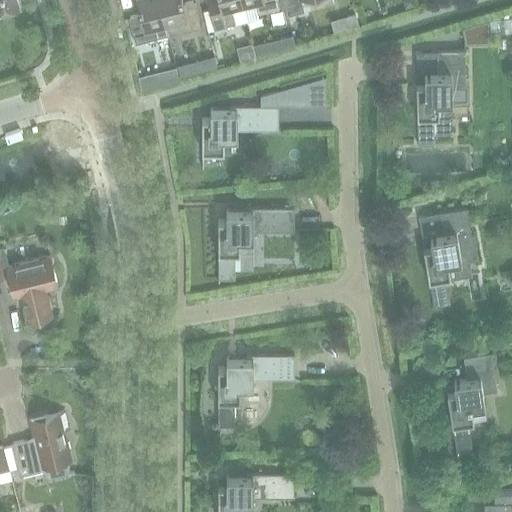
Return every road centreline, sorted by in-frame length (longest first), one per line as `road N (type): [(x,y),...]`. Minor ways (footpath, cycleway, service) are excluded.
road 1 (tertiary): [(133,322),(129,223),(94,86)]
road 2 (residential): [(355,288),(346,60)]
road 3 (residential): [(391,511),(355,288)]
road 4 (residential): [(133,322),(355,288)]
road 5 (tertiary): [(128,511),(133,322)]
